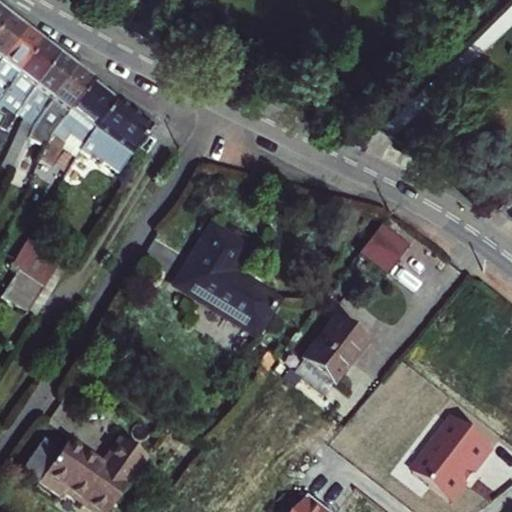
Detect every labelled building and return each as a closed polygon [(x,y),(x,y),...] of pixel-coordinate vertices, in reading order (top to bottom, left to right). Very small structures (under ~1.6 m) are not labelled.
[(0,60),(24,28),(7,16),(0,25),(0,60)] [(0,97),(41,41),(24,28),(0,60),(0,97)] [(0,101),(14,112),(57,53),(41,41),(0,97),(0,101)] [(17,117),(31,126),(73,65),(57,53),(14,112),(13,113),(13,114),(17,117)] [(31,126),(48,137),(91,79),(73,65),(31,126)] [(115,97),(91,79),(48,137),(39,157),(51,162),(63,140),(79,151),(92,129),(115,97)] [(92,129),(79,151),(89,158),(104,137),(128,153),(150,123),(115,97),(92,129)] [(0,141),(12,115),(3,108),(0,113),(0,141)] [(0,184),(4,186),(16,159),(26,137),(31,126),(17,117),(0,153),(0,184)] [(16,159),(25,163),(35,141),(26,137),(16,159)] [(254,337),(276,303),(231,274),(246,251),(211,228),(174,286),(198,302),(202,295),(212,302),(209,307),(254,337)] [(35,247),(21,271),(46,289),(46,288),(62,262),(35,247)] [(33,311),(46,289),(21,271),(7,296),(33,311)] [(33,311),(7,296),(2,302),(30,318),(33,311)] [(301,362),(330,385),(364,344),(334,320),(301,362)] [(301,362),(291,374),(320,397),(330,385),(301,362)] [(494,451),(450,419),(410,472),(455,505),(494,451)] [(66,444),(34,488),(55,504),(62,495),(81,509),(85,503),(96,511),(107,511),(144,463),(119,443),(99,469),(66,444)] [(321,511),(306,500),(297,511),(321,511)] [(96,511),(85,503),(81,509),(84,511),(96,511)]
